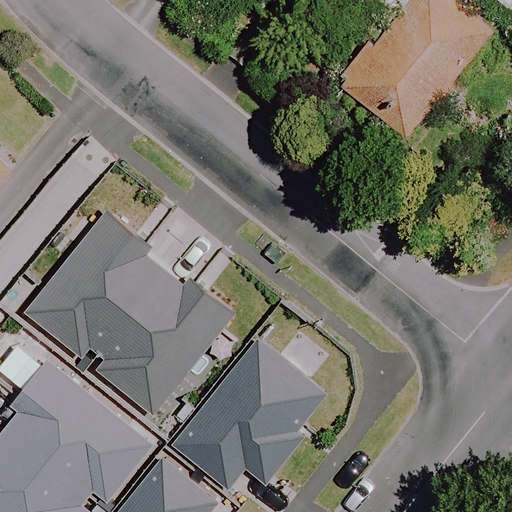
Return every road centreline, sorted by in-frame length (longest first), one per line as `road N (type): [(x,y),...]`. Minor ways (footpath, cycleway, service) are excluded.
road 1 (residential): [(511,379),(55,0)]
road 2 (unclassified): [(406,511),(511,380)]
